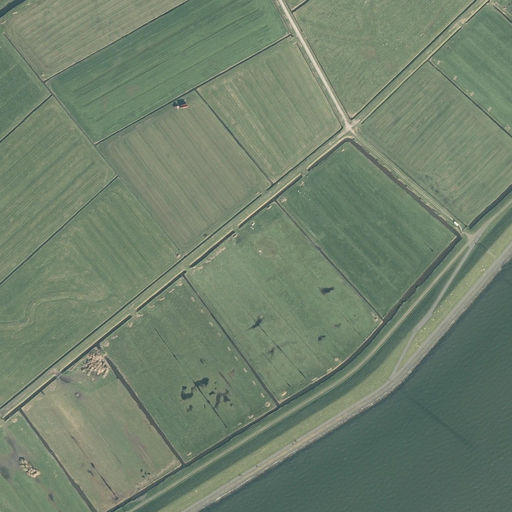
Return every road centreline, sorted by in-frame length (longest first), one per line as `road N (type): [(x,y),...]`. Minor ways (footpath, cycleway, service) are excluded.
road 1 (track): [(0,414),(349,128)]
road 2 (track): [(349,128),(482,0)]
road 3 (track): [(349,128),(472,238)]
road 4 (track): [(279,0),(349,128)]
